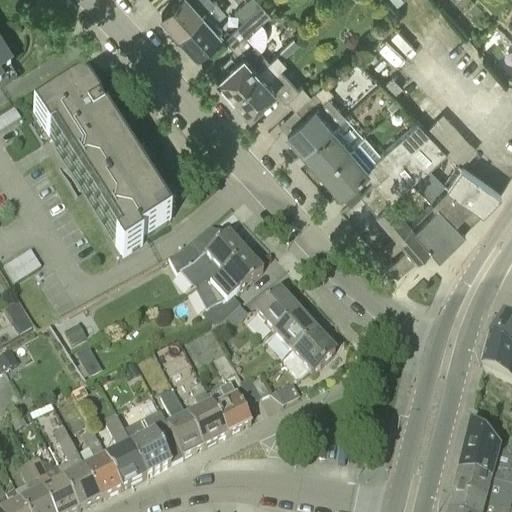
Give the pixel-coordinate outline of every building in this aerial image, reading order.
[(176,0),(161,14),(178,34),(203,12),(193,1),(194,0),(176,0)] [(246,0),(234,10),(243,20),(261,3),(257,0),(246,0)] [(216,76),(233,94),(257,71),(270,60),(269,59),(260,49),(264,45),(266,41),(267,35),(266,31),(264,25),(261,21),(270,14),(261,3),(243,20),(223,38),(239,55),(216,76)] [(203,12),(178,34),(195,53),(220,31),(203,12)] [(461,42),(478,62),(484,57),(467,37),(461,42)] [(249,112),(275,88),(289,76),(281,67),(286,62),(282,58),(290,50),(285,45),(269,59),(270,60),(257,71),(233,94),(249,112)] [(0,90),(1,90),(0,88),(0,79),(10,74),(0,58),(0,90)] [(338,74),(343,79),(352,71),(347,66),(338,74)] [(287,132),(305,153),(335,125),(318,106),(333,92),(324,82),(311,94),(310,93),(294,108),(303,118),(287,132)] [(302,85),(299,87),(286,99),(294,108),(310,93),(302,85)] [(171,225),(105,121),(102,122),(79,87),(32,118),(40,131),(44,129),(50,139),(47,141),(48,143),(54,139),(61,149),(60,150),(83,185),(117,240),(119,239),(122,243),(121,243),(122,245),(117,248),(116,246),(114,248),(122,261),(142,248),(140,244),(171,225)] [(394,98),(387,105),(391,109),(398,102),(394,98)] [(0,134),(20,122),(14,111),(0,119),(0,134)] [(369,166),(379,178),(375,182),(390,199),(391,199),(412,181),(427,167),(428,167),(446,151),(417,121),(380,154),(363,135),(352,145),(322,172),(340,192),(369,166)] [(305,153),(322,172),(352,145),(335,125),(305,153)] [(460,165),(446,184),(481,212),(500,192),(460,165)] [(410,222),(431,247),(438,255),(481,212),(445,185),(427,167),(412,181),(431,201),(410,222)] [(360,195),(396,235),(409,223),(410,222),(391,199),(390,199),(375,182),(361,193),(360,195)] [(416,259),(429,249),(431,247),(410,222),(409,223),(396,235),(407,249),(388,264),(397,275),(416,258),(416,259)] [(201,262),(202,262),(219,281),(245,258),(227,238),(202,261),(201,262)] [(201,262),(202,261),(191,249),(184,254),(168,263),(176,279),(192,270),(202,262),(201,262)] [(30,254),(3,271),(14,288),(40,271),(30,254)] [(232,301),(240,297),(262,277),(245,258),(219,281),(219,282),(208,288),(194,295),(205,315),(201,319),(214,333),(223,325),(240,310),(232,301)] [(271,335),(272,336),(296,315),(278,295),(255,316),(257,319),(256,320),(270,336),(271,335)] [(240,310),(223,325),(231,333),(247,318),(240,310)] [(272,336),(290,356),(314,335),(296,315),(272,336)] [(511,355),(511,321),(507,318),(491,342),(511,355)] [(32,331),(25,321),(12,329),(19,340),(32,331)] [(77,328),(63,336),(71,350),(85,342),(77,328)] [(290,356),(310,379),(334,357),(314,335),(290,356)] [(511,385),(511,355),(491,342),(483,373),(511,385)] [(10,353),(0,359),(0,370),(3,376),(18,368),(10,353)] [(212,364),(224,385),(236,378),(225,357),(212,364)] [(101,377),(94,364),(81,371),(88,384),(101,377)] [(138,379),(132,367),(123,372),(130,384),(138,379)] [(260,404),(260,403),(252,385),(250,381),(239,387),(250,409),(260,404)] [(269,399),(264,388),(261,381),(252,385),(260,403),(269,399)] [(198,412),(185,419),(202,452),(227,440),(209,407),(205,399),(206,398),(200,386),(188,392),(198,412)] [(209,407),(227,440),(250,428),(229,386),(219,392),(206,398),(205,399),(209,407)] [(167,415),(180,408),(172,393),(171,394),(159,400),(167,415)] [(51,408),(30,418),(33,424),(53,413),(51,408)] [(160,415),(155,418),(122,434),(146,481),(184,462),(167,429),(160,415)] [(22,419),(10,425),(11,426),(8,428),(12,435),(15,433),(15,434),(26,428),(22,419)] [(202,452),(185,419),(167,429),(184,462),(202,452)] [(117,454),(104,460),(122,493),(146,481),(122,434),(116,422),(104,428),(117,454)] [(511,470),(511,463),(479,434),(470,426),(457,477),(511,490),(511,477),(511,470)] [(63,484),(77,511),(85,511),(100,505),(82,471),(75,458),(77,458),(63,431),(62,432),(52,436),(67,465),(56,471),(63,484)] [(100,505),(122,493),(104,460),(100,459),(88,435),(78,439),(91,465),(82,471),(100,505)] [(50,511),(77,511),(63,484),(56,471),(55,471),(40,464),(39,461),(27,467),(50,511)] [(24,511),(50,511),(27,467),(18,472),(26,489),(27,489),(31,497),(19,503),(24,511)] [(511,511),(511,490),(457,477),(451,497),(504,511),(511,511)] [(0,511),(24,511),(19,503),(14,492),(4,497),(0,489),(0,511)] [(504,511),(451,497),(447,511),(504,511)]
